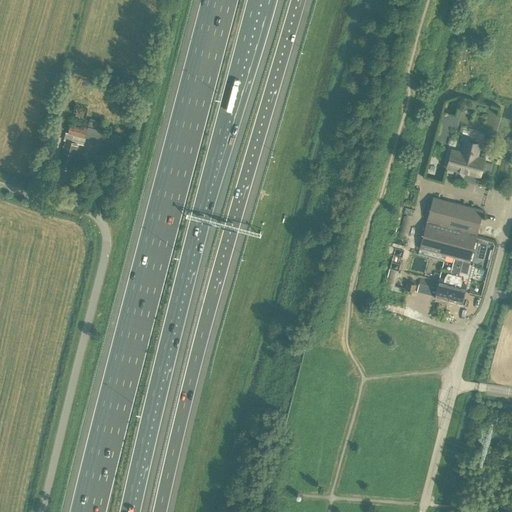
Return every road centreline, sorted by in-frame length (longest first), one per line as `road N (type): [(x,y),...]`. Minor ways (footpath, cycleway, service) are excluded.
road 1 (motorway): [(162,511),(214,290),(298,0)]
road 2 (motorway): [(131,511),(210,180),(263,0)]
road 3 (motorway): [(219,0),(87,511)]
road 4 (unclassified): [(42,511),(105,240),(89,212),(0,182)]
road 5 (unclassified): [(422,511),(468,332),(484,309),(511,208)]
